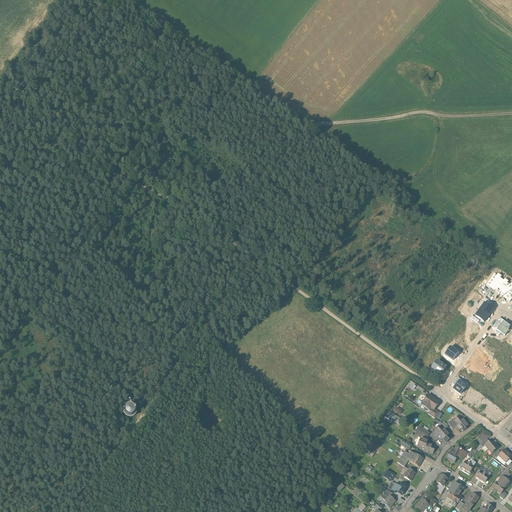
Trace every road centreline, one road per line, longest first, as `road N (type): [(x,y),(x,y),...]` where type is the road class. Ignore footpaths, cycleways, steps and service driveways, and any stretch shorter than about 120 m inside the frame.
road 1 (track): [(70,511),(255,259),(440,392)]
road 2 (track): [(134,0),(304,121),(511,114)]
road 3 (track): [(0,159),(19,174),(114,173),(203,217),(255,259)]
road 4 (track): [(128,181),(0,361)]
